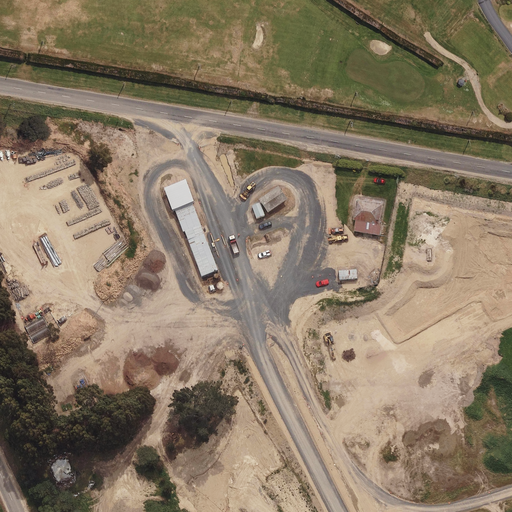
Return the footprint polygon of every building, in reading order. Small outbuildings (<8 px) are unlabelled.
[(194,199),(186,178),(164,186),(173,208),(194,199)] [(285,200),(276,186),(257,198),(266,212),(285,200)] [(382,200),(357,198),(354,231),(379,233),(382,200)] [(263,215),(259,202),(251,206),(255,218),(263,215)] [(218,269),(194,204),(176,211),(183,231),(185,230),(202,275),(218,269)] [(355,262),(337,263),(338,279),(356,278),(355,262)] [(71,444),(44,460),(58,485),(73,476),(64,460),(76,454),(71,444)]
